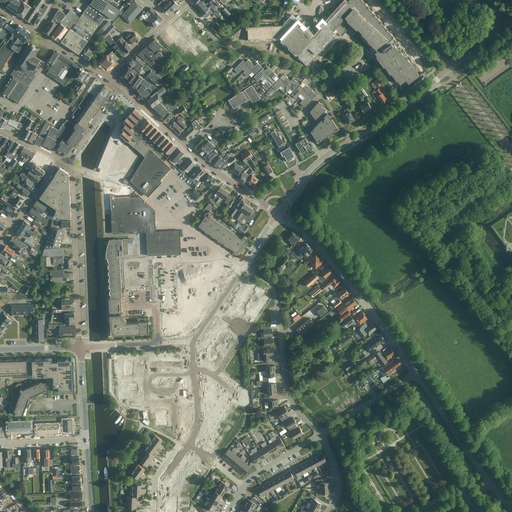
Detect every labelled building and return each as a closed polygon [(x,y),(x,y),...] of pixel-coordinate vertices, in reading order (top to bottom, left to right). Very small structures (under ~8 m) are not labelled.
[(10,0),(6,6),(15,12),(22,0),(10,0)] [(23,0),(15,12),(24,18),(31,7),(25,2),(26,0),(23,0)] [(31,8),(24,18),(30,22),(36,12),(40,7),(45,0),(44,0),(37,0),(33,5),(34,5),(31,8)] [(83,13),(99,24),(106,14),(114,20),(120,11),(108,2),(109,0),(92,0),(90,4),(83,13)] [(135,0),(122,15),(130,24),(143,7),(135,0)] [(162,8),(168,14),(178,5),(174,1),(175,0),(163,0),(165,1),(167,4),(162,8)] [(201,0),(199,0),(195,4),(203,14),(208,10),(212,14),(216,11),(218,9),(212,3),(208,7),(201,0)] [(361,0),(335,0),(332,6),(330,9),(335,12),(334,13),(327,21),(326,20),(324,20),(323,20),(322,20),(318,25),(322,28),(314,37),(292,17),(284,25),(246,27),(246,30),(247,30),(248,41),(277,40),(277,38),(279,38),(281,40),(280,41),(306,65),(336,33),(336,34),(337,33),(341,36),(347,30),(347,26),(350,23),(366,37),(365,38),(376,48),(378,50),(374,53),(386,69),(387,68),(393,76),(394,75),(399,83),(400,83),(406,78),(408,81),(411,80),(418,74),(418,75),(419,74),(407,58),(406,59),(400,51),(399,52),(394,44),(396,40),(393,37),(394,36),(387,30),(387,29),(380,22),(381,22),(374,15),(375,14),(368,8),(369,7),(361,0)] [(36,12),(30,22),(36,26),(43,16),(48,6),(45,4),(43,9),(40,7),(36,12)] [(155,12),(150,8),(145,14),(149,17),(147,20),(154,27),(162,19),(155,11),(155,12)] [(58,25),(66,15),(59,9),(55,14),(50,22),(47,27),(46,27),(43,31),(46,33),(50,35),(58,25)] [(70,10),(66,15),(58,25),(50,35),(53,37),(57,40),(59,41),(68,29),(66,27),(76,15),(72,11),(70,10)] [(99,24),(83,13),(80,18),(76,15),(66,27),(68,29),(59,41),(65,45),(71,49),(79,54),(99,24)] [(216,23),(212,27),(216,32),(220,28),(216,23)] [(116,27),(112,24),(101,35),(105,39),(116,27)] [(0,70),(3,66),(5,63),(5,62),(7,59),(8,60),(8,59),(7,59),(9,56),(10,56),(10,55),(14,57),(30,33),(31,33),(18,25),(15,29),(12,33),(11,32),(9,31),(0,44),(0,70)] [(104,31),(101,28),(95,35),(98,38),(104,31)] [(133,44),(136,41),(137,42),(137,41),(139,41),(140,39),(140,38),(137,35),(138,35),(137,34),(136,33),(135,32),(132,35),(129,32),(125,35),(128,38),(133,44)] [(112,45),(116,49),(114,51),(120,58),(125,53),(116,43),(116,42),(109,35),(105,38),(112,46),(112,45)] [(116,41),(126,52),(131,48),(121,36),(118,39),(116,41)] [(158,48),(161,52),(163,51),(165,53),(167,51),(164,47),(162,45),(161,46),(155,39),(149,44),(149,46),(154,52),(158,48)] [(12,75),(1,93),(4,95),(6,97),(8,98),(9,97),(13,100),(18,103),(30,86),(29,86),(36,75),(34,74),(35,73),(37,70),(36,70),(35,69),(36,66),(38,64),(41,60),(34,56),(36,53),(38,50),(35,47),(34,47),(35,46),(34,45),(33,44),(32,46),(31,45),(28,43),(24,50),(14,64),(16,67),(11,74),(11,75),(12,75)] [(87,45),(81,55),(88,60),(93,53),(92,53),(95,48),(92,46),(91,48),(87,45)] [(155,60),(154,60),(157,57),(146,46),(137,55),(142,59),(153,68),(156,65),(159,62),(156,59),(155,60)] [(162,59),(164,57),(161,53),(161,52),(158,48),(154,52),(155,53),(155,54),(161,60),(162,59)] [(52,64),(60,53),(57,51),(56,52),(53,50),(50,55),(49,54),(45,60),(52,64)] [(115,61),(119,58),(112,51),(108,55),(107,54),(98,62),(98,63),(98,64),(98,65),(99,65),(100,66),(100,65),(101,66),(104,68),(106,69),(107,69),(109,69),(110,67),(116,62),(115,61)] [(60,53),(52,64),(46,74),(64,86),(76,69),(78,65),(60,53)] [(152,69),(144,63),(136,55),(132,58),(127,63),(131,67),(133,66),(138,71),(138,70),(145,77),(145,78),(155,85),(158,81),(162,85),(166,79),(162,76),(155,70),(152,69)] [(243,69),(245,71),(252,63),(248,59),(245,63),(243,60),(234,69),(238,73),(243,69)] [(262,67),(258,63),(254,66),(252,63),(245,71),(243,72),(247,77),(252,72),(254,74),(262,67)] [(133,70),(128,66),(122,74),(121,76),(126,80),(127,81),(128,82),(130,83),(130,82),(131,83),(137,76),(139,73),(134,70),(133,70)] [(263,76),(265,79),(272,71),(268,67),(265,70),(263,68),(254,77),(258,81),(263,76)] [(80,68),(77,73),(74,72),(72,76),(74,78),(75,77),(78,79),(78,80),(80,81),(73,92),(79,96),(85,86),(84,85),(85,83),(86,83),(88,79),(91,75),(87,73),(87,72),(84,71),(84,70),(82,68),(80,68)] [(272,71),(265,79),(267,81),(262,86),(267,90),(275,81),(273,78),(276,75),(272,71)] [(131,86),(130,87),(132,89),(134,90),(136,88),(141,81),(148,87),(151,84),(139,75),(131,85),(131,86)] [(283,88),(290,81),(286,77),(283,79),(281,77),(272,86),(276,91),(280,86),(283,88)] [(78,122),(85,127),(88,124),(90,121),(93,116),(99,108),(101,105),(102,104),(108,94),(109,93),(111,90),(109,88),(104,85),(105,84),(103,82),(96,78),(83,96),(84,97),(70,117),(76,121),(78,122)] [(292,83),(290,81),(283,88),(281,90),(285,94),(290,89),(292,92),(299,84),(295,80),(292,83)] [(153,92),(152,91),(148,87),(147,88),(141,83),(136,90),(139,93),(137,95),(141,98),(144,100),(148,96),(149,96),(151,93),(152,94),(153,92)] [(302,96),(310,89),(306,84),(303,87),(300,85),(291,94),(295,98),(300,94),(302,96)] [(242,92),(242,91),(228,100),(233,108),(247,100),(248,100),(250,99),(253,103),(260,98),(252,85),(244,90),(242,92)] [(166,91),(165,89),(163,87),(157,91),(151,95),(152,97),(148,100),(153,107),(163,99),(160,95),(166,91)] [(379,88),(376,90),(371,93),(375,98),(377,97),(382,103),(387,99),(379,88)] [(314,93),(310,89),(302,96),(304,98),(300,103),(304,107),(313,98),(311,96),(314,93)] [(327,94),(331,99),(335,97),(334,94),(335,93),(333,90),(327,94)] [(72,106),(74,104),(78,98),(76,96),(70,104),(72,106)] [(367,102),(363,104),(360,107),(363,112),(371,107),(368,103),(371,101),(368,96),(366,97),(364,98),(367,102)] [(165,102),(163,100),(154,107),(159,113),(161,115),(160,116),(167,123),(174,115),(171,112),(171,111),(177,106),(175,103),(172,105),(168,100),(165,102)] [(317,142),(338,129),(331,119),(330,120),(325,115),(327,113),(325,111),(325,110),(320,105),(321,104),(318,102),(310,111),(309,111),(313,117),(319,122),(318,122),(310,131),(317,142)] [(71,111),(73,112),(79,104),(78,103),(75,106),(75,105),(71,111)] [(187,111),(185,108),(183,106),(173,113),(176,117),(181,114),(182,115),(187,111)] [(149,149),(163,161),(177,147),(161,132),(156,127),(153,125),(151,123),(135,108),(129,114),(123,121),(126,124),(124,126),(122,128),(124,130),(120,135),(122,137),(143,156),(149,149)] [(354,119),(347,108),(343,110),(346,114),(343,115),(346,120),(345,121),(348,125),(353,122),(352,121),(354,119)] [(261,123),(269,117),(267,114),(259,119),(261,123)] [(2,117),(0,120),(0,126),(4,128),(8,121),(9,121),(11,116),(8,115),(7,117),(5,116),(4,118),(2,117)] [(179,134),(187,126),(182,121),(183,120),(180,116),(173,120),(174,121),(170,126),(179,134)] [(22,137),(27,140),(32,131),(29,130),(33,120),(27,117),(23,125),(26,126),(26,125),(27,126),(22,137)] [(74,125),(66,119),(59,130),(51,126),(43,144),(45,145),(52,148),(52,149),(54,150),(56,147),(57,146),(58,147),(57,149),(62,152),(63,150),(67,153),(73,145),(74,146),(75,146),(80,139),(84,133),(83,133),(82,132),(84,130),(85,128),(77,122),(75,124),(74,125)] [(307,119),(302,123),(305,128),(310,124),(307,119)] [(187,141),(198,129),(201,126),(195,120),(191,123),(180,135),(187,141)] [(40,126),(37,124),(28,140),(34,143),(38,134),(35,132),(36,130),(37,131),(40,126)] [(49,126),(45,124),(35,143),(40,146),(44,138),(43,138),(44,135),(49,126)] [(262,130),(258,125),(254,128),(257,133),(262,130)] [(278,136),(274,130),(270,132),(281,151),(280,152),(282,155),(284,155),(286,159),(287,162),(292,159),(291,158),(294,156),(292,152),(289,146),(285,148),(284,146),(285,145),(279,135),(278,136)] [(306,150),(307,150),(306,148),(309,146),(307,143),(308,143),(306,140),(311,137),(307,132),(297,138),(299,141),(295,144),(301,153),(306,150)] [(1,142),(0,141),(0,147),(1,146),(5,148),(9,139),(4,136),(1,142)] [(218,142),(213,138),(210,141),(207,138),(204,142),(197,150),(205,157),(214,147),(215,146),(218,142)] [(15,142),(10,139),(5,148),(7,149),(3,155),(7,157),(10,152),(11,150),(15,142)] [(21,145),(16,142),(7,157),(11,160),(15,154),(21,145)] [(20,160),(22,162),(28,149),(24,147),(20,153),(23,155),(20,160)] [(184,153),(178,147),(169,156),(175,162),(176,161),(179,164),(182,160),(179,158),(184,153)] [(34,152),(28,149),(22,162),(25,163),(28,157),(30,158),(34,152)] [(171,168),(163,161),(149,149),(143,156),(144,157),(130,181),(132,183),(135,185),(146,195),(154,186),(160,180),(171,168)] [(218,154),(214,150),(205,157),(210,161),(218,154)] [(51,159),(36,151),(31,159),(46,169),(51,162),(51,159)] [(250,158),(253,156),(249,151),(241,157),(245,162),(250,158)] [(218,167),(223,159),(221,158),(224,155),(222,153),(218,156),(213,163),(218,167)] [(224,160),(223,159),(218,167),(221,170),(224,166),(225,167),(228,163),(226,161),(229,157),(227,155),(224,158),(224,159),(224,160)] [(253,156),(250,158),(256,167),(259,165),(258,165),(259,165),(258,163),(253,156)] [(186,170),(188,172),(195,163),(189,158),(184,164),(182,163),(179,166),(184,171),(186,170)] [(237,159),(236,160),(231,164),(230,165),(229,166),(231,167),(230,170),(239,176),(243,169),(236,164),(238,161),(237,159)] [(261,167),(266,175),(272,171),(268,164),(268,163),(266,159),(261,162),(264,166),(261,167)] [(41,174),(42,175),(45,171),(35,164),(32,169),(41,175),(41,174)] [(56,214),(56,215),(64,218),(69,217),(71,217),(70,203),(70,200),(70,199),(70,189),(70,188),(69,179),(69,173),(65,170),(60,167),(39,197),(55,208),(56,208),(56,212),(55,211),(55,214),(56,214)] [(205,172),(200,167),(196,171),(195,170),(189,178),(192,181),(195,178),(198,180),(205,172)] [(37,182),(40,178),(39,177),(39,176),(31,169),(26,175),(35,182),(36,181),(37,182)] [(249,175),(244,171),(242,174),(241,174),(237,179),(243,183),(247,178),(248,178),(249,175)] [(31,190),(34,186),(33,185),(34,183),(27,178),(28,178),(21,173),(19,177),(25,181),(22,185),(29,190),(30,189),(31,190)] [(216,179),(209,173),(200,186),(202,188),(205,184),(210,187),(216,179)] [(246,182),(253,188),(259,180),(252,174),(246,182)] [(18,183),(18,184),(16,187),(19,189),(19,190),(27,196),(30,192),(18,183)] [(217,201),(225,190),(220,186),(216,192),(218,194),(216,197),(215,196),(212,200),(215,201),(216,200),(217,201)] [(11,203),(19,208),(25,199),(18,194),(19,192),(14,189),(12,192),(11,192),(9,196),(12,198),(13,198),(14,199),(11,203)] [(195,190),(190,194),(196,200),(200,196),(195,190)] [(225,190),(217,201),(219,202),(223,197),(225,199),(229,193),(225,190)] [(237,210),(239,208),(238,208),(245,198),(240,195),(233,205),(235,207),(235,208),(234,207),(229,214),(232,216),(237,210)] [(112,234),(134,233),(156,232),(155,210),(139,196),(130,196),(112,197),(110,197),(111,210),(112,234)] [(11,204),(10,205),(1,198),(0,199),(0,201),(5,205),(2,210),(12,217),(16,212),(14,211),(16,208),(13,206),(11,204)] [(211,206),(215,203),(211,198),(207,201),(211,206)] [(46,215),(43,213),(44,212),(47,207),(37,200),(33,206),(37,209),(42,212),(41,213),(42,214),(41,215),(45,217),(46,216),(46,215)] [(242,217),(248,206),(244,203),(240,209),(242,211),(237,219),(241,222),(241,221),(244,218),(242,217)] [(214,211),(209,204),(200,216),(203,219),(198,226),(205,230),(204,231),(227,247),(227,246),(233,251),(232,252),(236,255),(239,254),(244,246),(242,245),(244,243),(247,239),(244,236),(240,241),(209,218),(214,211)] [(253,209),(248,206),(242,217),(244,218),(241,221),(243,222),(244,222),(246,220),(248,221),(250,221),(254,215),(254,213),(252,211),(253,209)] [(41,215),(42,214),(38,211),(38,212),(32,208),(28,213),(32,216),(36,219),(37,220),(40,221),(43,217),(41,215)] [(225,214),(220,210),(216,214),(222,218),(225,214)] [(59,222),(58,225),(62,226),(62,227),(71,226),(71,221),(69,221),(62,221),(62,220),(60,220),(61,217),(58,216),(56,221),(59,222)] [(33,232),(28,229),(30,225),(24,221),(20,227),(31,235),(32,234),(35,236),(38,232),(35,230),(33,232)] [(241,225),(238,223),(235,227),(238,229),(237,230),(244,235),(250,228),(246,225),(245,225),(244,225),(243,225),(242,225),(241,226),(240,226),(241,225)] [(31,235),(20,227),(15,233),(22,238),(24,234),(29,238),(31,235)] [(44,249),(60,248),(64,232),(50,227),(44,249)] [(286,239),(293,244),(289,249),(288,248),(287,249),(292,253),(296,247),(294,246),(300,238),(295,235),(295,233),(293,232),(292,232),(286,239)] [(25,250),(27,245),(21,241),(21,242),(19,240),(19,241),(16,239),(15,240),(12,237),(9,241),(11,243),(10,244),(15,247),(14,250),(21,255),(23,253),(25,250)] [(34,244),(26,239),(24,242),(32,247),(34,244)] [(118,255),(119,255),(123,255),(123,254),(128,254),(127,239),(122,239),(109,239),(107,245),(106,252),(106,259),(107,259),(109,298),(110,329),(109,331),(108,332),(108,334),(109,335),(110,337),(112,337),(113,337),(115,336),(116,335),(149,333),(148,321),(127,322),(126,321),(126,320),(125,319),(123,318),(122,318),(121,298),(120,298),(118,255)] [(290,255),(296,260),(301,254),(304,257),(308,253),(312,249),(309,246),(309,244),(307,242),(305,243),(301,248),(300,247),(296,250),(298,251),(296,253),(293,251),(290,255)] [(11,256),(16,259),(18,256),(13,253),(14,251),(6,246),(6,247),(5,247),(4,248),(4,249),(3,252),(8,255),(8,256),(9,257),(10,256),(10,257),(11,256)] [(63,247),(60,248),(44,249),(42,257),(42,267),(52,266),(51,264),(61,263),(61,268),(64,268),(73,268),(72,258),(64,258),(63,247)] [(201,250),(164,304),(175,322),(170,326),(173,330),(182,324),(186,319),(191,322),(228,269),(201,250)] [(6,264),(8,266),(11,262),(1,254),(0,255),(0,261),(2,263),(5,265),(6,264)] [(320,259),(316,254),(312,257),(310,255),(306,259),(307,260),(306,261),(308,263),(310,261),(315,268),(323,262),(322,261),(323,261),(321,259),(320,259)] [(0,270),(6,274),(8,271),(0,264),(0,270)] [(329,270),(327,267),(321,272),(316,276),(314,273),(304,282),(308,286),(318,278),(320,281),(325,277),(329,274),(330,274),(332,273),(331,273),(332,272),(330,270),(329,270)] [(68,273),(67,270),(50,271),(51,282),(63,282),(63,280),(68,280),(68,278),(73,278),(73,272),(68,273)] [(340,282),(335,275),(328,280),(324,284),(327,288),(329,286),(331,290),(334,288),(334,287),(340,282)] [(253,279),(250,284),(257,289),(260,284),(253,279)] [(250,284),(247,289),(254,294),(257,289),(250,284)] [(313,297),(322,290),(318,286),(310,293),(313,297)] [(348,293),(344,288),(340,291),(340,290),(337,292),(339,295),(334,299),(336,302),(333,305),(335,307),(341,302),(339,300),(348,293)] [(247,289),(243,294),(251,299),(254,294),(247,289)] [(243,294),(240,299),(249,305),(249,304),(248,303),(251,299),(243,294)] [(74,309),(74,296),(61,297),(62,310),(74,309)] [(356,303),(352,297),(347,301),(347,300),(337,308),(342,314),(339,316),(342,319),(350,313),(348,310),(353,306),(356,303)] [(241,300),(238,306),(245,311),(249,305),(240,299),(241,300)] [(328,311),(323,305),(316,311),(321,317),(328,311)] [(238,306),(233,312),(241,317),(245,311),(238,306)] [(362,312),(360,314),(353,319),(350,315),(342,321),(347,327),(354,321),(355,322),(357,321),(360,324),(367,318),(362,312)] [(0,317),(0,319),(6,325),(11,320),(3,313),(0,317)] [(300,334),(309,326),(314,323),(310,318),(296,329),(300,334)] [(75,334),(75,326),(65,326),(65,324),(59,324),(60,335),(75,334)] [(361,338),(367,333),(369,335),(372,333),(371,332),(376,329),(372,324),(369,327),(368,326),(364,329),(362,326),(356,330),(361,338)] [(264,336),(268,336),(272,336),(272,329),(270,329),(270,326),(261,327),(261,332),(263,332),(264,336)] [(224,329),(220,335),(227,340),(232,334),(224,329)] [(220,335),(216,341),(223,346),(227,340),(220,335)] [(352,340),(348,335),(342,339),(346,344),(352,340)] [(364,345),(370,352),(377,347),(376,346),(380,344),(379,343),(384,340),(383,339),(383,338),(382,337),(381,337),(380,335),(376,338),(375,338),(370,342),(370,341),(364,345)] [(268,339),(268,336),(264,336),(261,336),(262,342),(264,341),(264,346),(273,345),(273,339),(268,339)] [(216,341),(212,347),(222,354),(220,352),(223,346),(216,341)] [(214,349),(210,355),(218,360),(222,354),(212,347),(214,349)] [(269,355),(274,354),(273,347),(263,348),(263,351),(258,352),(258,361),(264,360),(269,360),(269,355)] [(379,351),(374,354),(377,358),(382,365),(387,362),(386,361),(391,357),(391,356),(393,354),(394,354),(391,348),(386,352),(385,351),(382,354),(379,351)] [(180,353),(173,354),(173,363),(181,363),(180,353)] [(374,354),(367,359),(370,363),(377,358),(374,354)] [(210,355),(206,361),(214,366),(218,360),(210,355)] [(69,359),(69,358),(65,358),(65,359),(57,359),(58,362),(55,362),(52,362),(52,359),(0,360),(0,372),(32,371),(33,376),(47,376),(47,386),(58,386),(59,392),(66,392),(67,393),(70,392),(70,391),(75,391),(75,387),(76,386),(76,380),(74,379),(74,371),(75,370),(75,364),(74,363),(74,359),(69,359)] [(401,363),(398,359),(394,361),(394,360),(383,367),(387,374),(388,375),(394,371),(393,369),(401,363)] [(347,371),(356,365),(353,360),(344,366),(347,371)] [(267,363),(261,363),(262,366),(262,368),(265,368),(265,371),(275,371),(274,365),(269,366),(269,362),(267,363)] [(227,365),(221,372),(227,377),(233,369),(227,365)] [(233,369),(227,377),(233,381),(239,373),(233,369)] [(265,371),(262,372),(263,380),(269,380),(268,377),(275,376),(275,371),(265,371)] [(239,373),(233,381),(240,386),(245,378),(239,373)] [(371,379),(368,375),(360,381),(363,387),(367,384),(367,382),(371,379)] [(263,380),(257,381),(258,386),(263,385),(263,389),(267,389),(276,388),(276,382),(269,383),(269,380),(263,380)] [(17,393),(19,394),(19,393),(20,392),(21,393),(14,410),(15,411),(15,415),(26,414),(26,410),(28,403),(31,400),(29,398),(29,397),(30,396),(33,399),(36,395),(42,392),(46,392),(46,382),(42,382),(42,381),(25,389),(24,387),(25,386),(24,384),(22,383),(20,383),(18,383),(16,384),(15,386),(15,388),(15,390),(16,391),(17,393)] [(175,386),(175,397),(183,397),(182,388),(175,388),(175,386)] [(267,389),(263,389),(264,392),(264,397),(270,397),(270,394),(277,393),(276,388),(267,389)] [(270,397),(264,397),(264,403),(268,402),(268,406),(274,405),(274,406),(277,406),(277,399),(270,400),(270,397)] [(158,414),(158,426),(174,425),(174,417),(170,417),(169,410),(174,410),(174,405),(170,405),(170,402),(160,402),(161,414),(158,414)] [(231,402),(227,407),(234,413),(238,408),(231,402)] [(227,407),(224,412),(231,417),(234,413),(227,407)] [(288,413),(285,407),(276,412),(282,421),(289,417),(287,414),(288,413)] [(224,412),(221,417),(229,423),(229,422),(228,422),(231,417),(224,412)] [(221,418),(217,423),(225,429),(229,423),(221,417),(220,417),(221,418)] [(289,430),(296,426),(295,424),(296,423),(293,417),(284,422),(289,430)] [(217,423),(213,429),(221,434),(225,429),(217,423)] [(298,428),(296,426),(289,430),(294,438),(303,433),(299,427),(298,428)] [(213,429),(209,435),(216,440),(221,434),(213,429)] [(155,435),(152,440),(163,448),(164,446),(160,443),(162,440),(155,435)] [(209,435),(204,441),(212,447),(216,440),(209,435)] [(272,437),(280,449),(285,445),(280,437),(276,439),(275,438),(276,438),(274,435),(272,437)] [(270,443),(275,452),(280,449),(272,437),(270,438),(272,440),(273,441),(270,443)] [(155,450),(157,447),(161,450),(163,448),(152,440),(148,445),(155,450)] [(275,452),(270,443),(267,446),(266,444),(265,441),(263,443),(270,455),(275,452)] [(361,441),(360,442),(356,444),(360,450),(365,448),(361,441)] [(270,455),(263,443),(261,444),(262,447),(263,446),(263,447),(260,450),(265,458),(270,455)] [(145,450),(147,452),(151,455),(152,454),(154,451),(158,454),(159,453),(155,450),(148,445),(145,450)] [(78,448),(77,447),(61,448),(62,455),(65,455),(65,451),(69,451),(70,455),(79,455),(78,448)] [(49,460),(49,457),(49,448),(43,448),(43,455),(42,455),(43,466),(49,465),(49,466),(53,466),(53,459),(49,460)] [(222,456),(227,460),(236,449),(234,448),(232,450),(231,451),(228,449),(222,456)] [(255,448),(253,449),(260,461),(265,458),(260,450),(257,452),(256,450),(257,450),(255,448)] [(236,449),(227,460),(231,464),(237,456),(234,454),(235,452),(236,453),(238,451),(236,449)] [(260,461),(253,449),(251,450),(252,453),(253,452),(254,453),(250,456),(256,464),(260,461)] [(144,456),(154,464),(156,462),(152,459),(154,456),(152,454),(151,455),(147,452),(144,456)] [(317,456),(322,464),(326,461),(322,453),(317,456)] [(237,456),(231,464),(235,467),(244,456),(242,455),(241,457),(240,459),(237,456)] [(154,464),(144,456),(140,461),(147,466),(149,463),(153,466),(154,464)] [(244,456),(235,467),(240,471),(246,463),(243,461),(244,460),(245,460),(246,458),(244,456)] [(317,466),(322,464),(317,456),(312,458),(317,466)] [(312,469),(317,466),(312,458),(308,461),(312,469)] [(191,461),(188,466),(195,472),(199,467),(191,461)] [(307,471),(312,469),(308,461),(303,463),(307,471)] [(246,463),(240,471),(244,475),(253,464),(251,462),(249,464),(250,465),(249,466),(246,463)] [(302,474),(307,471),(303,463),(298,466),(302,474)] [(138,464),(134,469),(145,477),(146,475),(142,472),(145,469),(138,464)] [(188,466),(184,471),(192,476),(195,472),(188,466)] [(297,477),(302,474),(298,466),(293,469),(297,477)] [(145,477),(134,469),(131,474),(137,479),(140,476),(144,479),(145,477)] [(290,470),(285,473),(289,481),(294,478),(290,470)] [(184,471),(181,475),(188,481),(192,476),(184,471)] [(280,475),(284,483),(289,481),(285,473),(280,475)] [(181,475),(178,480),(185,486),(188,481),(181,475)] [(276,478),(280,486),(284,483),(280,475),(276,478)] [(271,480),(275,488),(280,486),(276,478),(271,480)] [(218,486),(230,493),(231,491),(226,488),(229,483),(226,481),(225,483),(219,479),(218,480),(216,482),(216,484),(219,485),(218,486)] [(320,488),(329,488),(329,482),(322,482),(322,479),(316,480),(316,485),(320,485),(320,488)] [(266,483),(270,491),(275,488),(271,480),(266,483)] [(178,483),(175,488),(182,493),(185,488),(178,483)] [(261,485),(266,493),(270,491),(266,483),(261,485)] [(266,493),(261,485),(257,488),(261,496),(266,493)] [(229,494),(230,493),(218,486),(215,491),(222,495),(224,492),(229,494)] [(175,488),(172,492),(178,497),(182,493),(175,488)] [(330,493),(329,488),(320,488),(320,491),(316,491),(316,496),(322,496),(322,493),(330,493)] [(215,491),(212,496),(224,503),(225,501),(220,499),(222,495),(215,491)] [(172,492),(168,496),(175,501),(178,497),(172,492)] [(168,496),(165,501),(172,506),(175,501),(168,496)] [(212,496),(209,502),(216,506),(218,502),(223,505),(224,503),(212,496)] [(248,499),(246,504),(254,508),(256,509),(260,503),(253,499),(252,501),(248,499)] [(311,504),(319,508),(322,504),(314,499),(311,504)] [(216,506),(209,502),(206,507),(214,511),(218,511),(219,511),(214,509),(216,506)]
